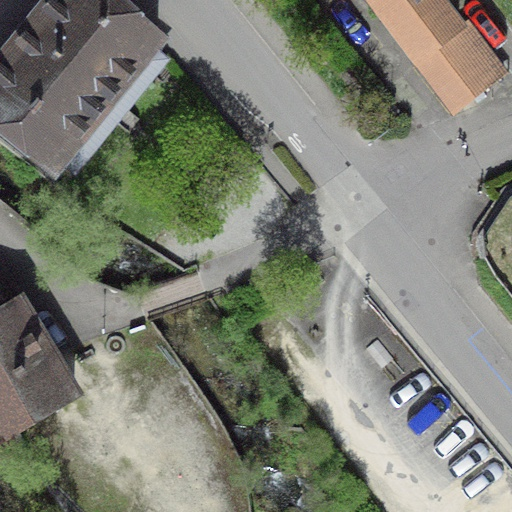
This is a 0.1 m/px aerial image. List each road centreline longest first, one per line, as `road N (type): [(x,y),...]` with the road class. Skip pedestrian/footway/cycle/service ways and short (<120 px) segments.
road 1 (residential): [(355,211),(190,0)]
road 2 (residential): [(511,410),(355,211)]
road 3 (residential): [(511,142),(355,211)]
